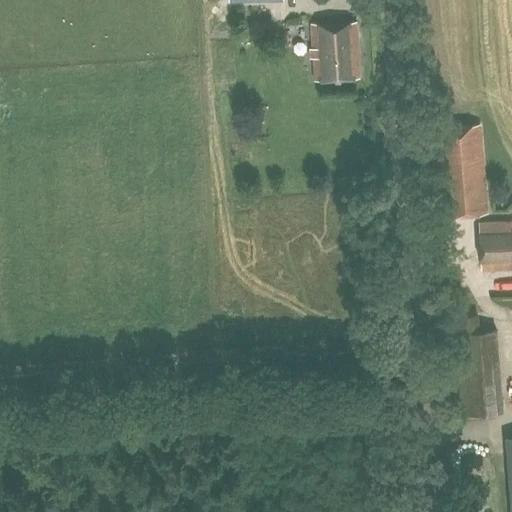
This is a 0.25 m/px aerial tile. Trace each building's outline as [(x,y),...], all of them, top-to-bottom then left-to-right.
[(355,21),(311,24),(315,80),(360,76),(355,21)] [(479,124),(439,127),(446,214),(487,211),(479,124)] [(511,219),(479,221),(481,269),(511,267),(511,219)] [(453,315),(461,411),(502,408),(495,328),(478,330),(476,313),(453,315)] [(498,455),(496,433),(474,435),(475,457),(498,455)]
